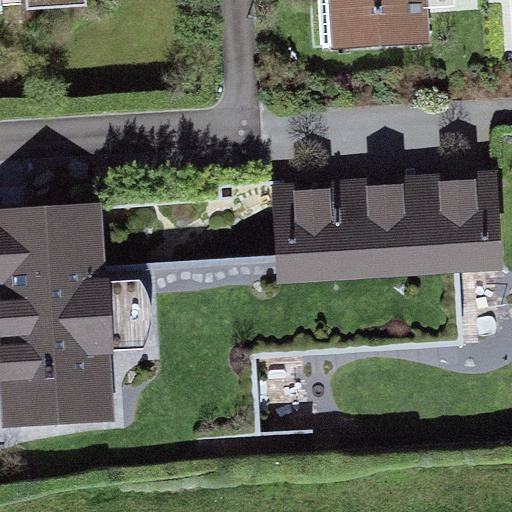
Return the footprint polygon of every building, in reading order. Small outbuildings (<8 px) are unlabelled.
[(328,0),(330,47),(430,41),(427,7),(455,6),(454,0),(328,0)] [(278,252),(280,282),(457,271),(507,267),(501,168),(273,183),(278,252)] [(105,264),(101,200),(0,205),(0,364),(4,424),(114,417),(112,367),(105,264)] [(461,344),(457,271),(280,282),(278,252),(105,264),(112,367),(191,361),(255,357),(461,344)] [(261,432),(255,357),(191,361),(197,437),(261,432)]
